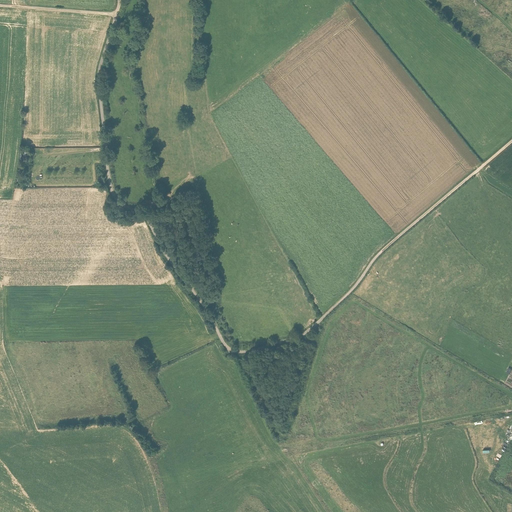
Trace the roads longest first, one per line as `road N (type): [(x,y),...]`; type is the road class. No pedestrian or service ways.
road 1 (track): [(116,14),(98,71),(110,188),(120,204),(144,215),(227,349),(298,337),(381,251)]
road 2 (track): [(511,141),(381,251)]
